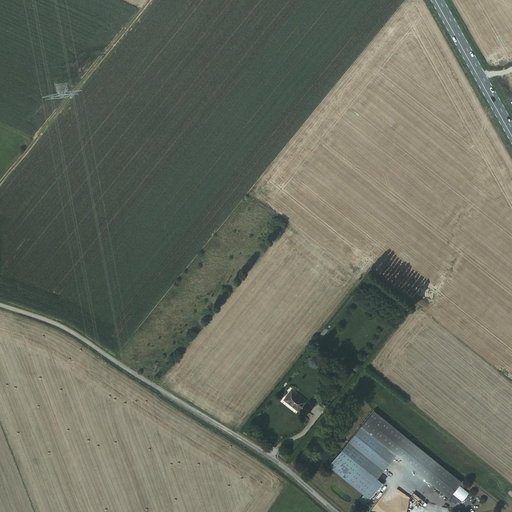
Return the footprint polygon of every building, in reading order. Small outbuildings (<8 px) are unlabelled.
[(294,391),(286,399),(300,411),(308,402),(294,391)] [(374,414),(362,430),(397,458),(450,500),(462,484),(374,414)] [(397,458),(362,430),(350,445),(385,473),(397,458)] [(385,473),(350,445),(330,470),(366,498),(373,488),(385,473)] [(379,493),(373,488),(366,498),(371,502),(379,493)]
